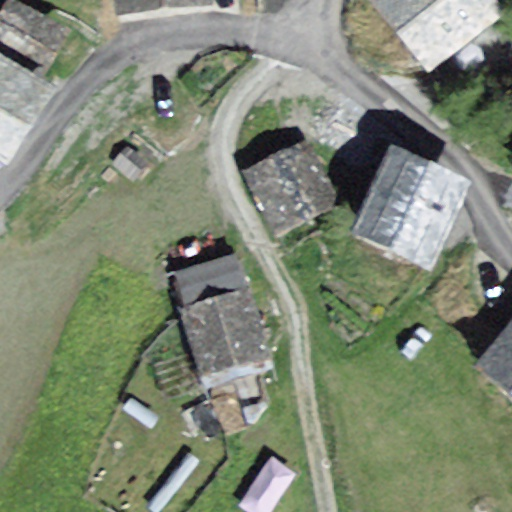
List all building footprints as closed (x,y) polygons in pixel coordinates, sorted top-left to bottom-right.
[(10,0),(0,17),(0,37),(46,64),(65,31),(11,0),(10,0)] [(204,0),(117,0),(118,8),(205,2),(204,0)] [(496,10),(488,0),(380,0),(431,62),(496,10)] [(48,87),(0,59),(0,153),(8,158),(48,87)] [(297,149),(250,175),(279,227),(326,201),(297,149)] [(462,186),(392,154),(356,229),(426,262),(462,186)] [(233,259),(178,276),(208,372),(263,355),(233,259)] [(511,329),(483,367),(511,389),(511,329)]
